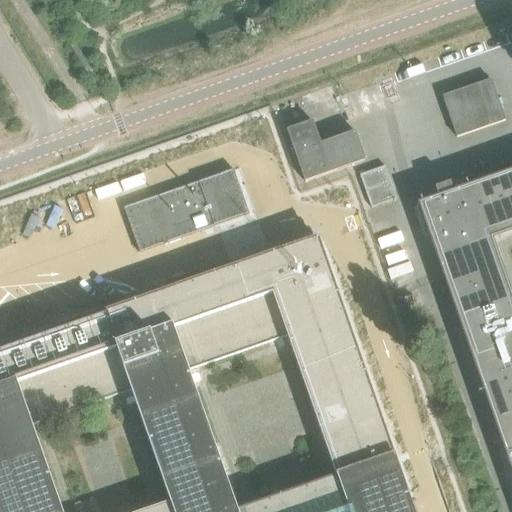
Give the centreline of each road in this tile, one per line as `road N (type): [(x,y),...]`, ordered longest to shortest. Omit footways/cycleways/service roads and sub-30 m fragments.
road 1 (unclassified): [(0,165),(476,0)]
road 2 (track): [(96,132),(16,0)]
